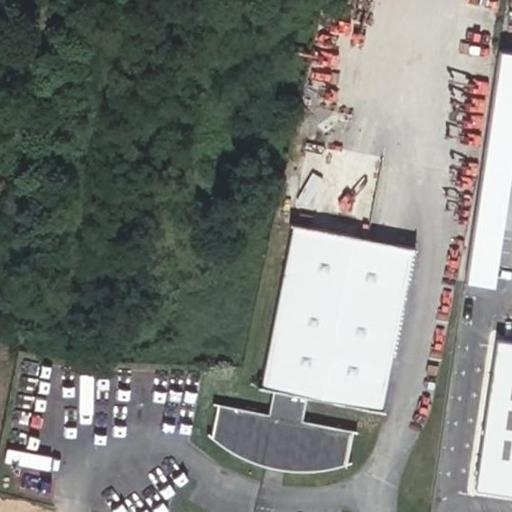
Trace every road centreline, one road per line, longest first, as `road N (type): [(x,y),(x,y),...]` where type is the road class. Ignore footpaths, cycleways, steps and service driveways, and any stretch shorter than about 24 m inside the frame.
road 1 (unknown): [(374,492),(421,295),(426,226),(411,124),(417,68),(438,9)]
road 2 (unknown): [(467,511),(447,489),(447,448),(477,329),(511,281)]
road 3 (unknown): [(374,492),(207,480)]
